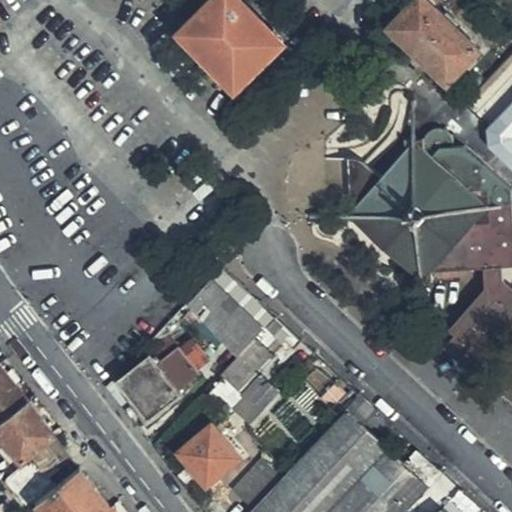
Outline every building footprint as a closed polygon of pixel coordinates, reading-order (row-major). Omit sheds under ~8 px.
[(265,43),(274,34),(241,0),(218,1),(194,26),(202,35),(193,44),(227,80),(238,71),(247,80),(276,52),(265,43)] [(483,51),(430,0),(416,0),(391,27),(451,85),(483,51)] [(511,105),(489,130),(492,149),(499,156),(511,142),(511,105)] [(424,281),(430,275),(431,273),(484,267),(488,301),(445,348),(475,376),(503,343),(511,334),(511,300),(506,295),(505,280),(504,267),(511,266),(511,199),(511,190),(461,147),(452,148),(451,147),(451,139),(448,133),(444,130),(436,130),(429,135),(426,142),(422,138),(416,145),(413,143),(381,181),(376,175),(375,177),(351,204),(357,210),(350,217),(342,219),(342,222),(350,221),(421,282),(420,288),(424,287),(424,281)] [(511,142),(499,156),(511,168),(511,142)] [(350,163),(351,204),(375,177),(370,170),(364,164),(362,163),(358,162),(350,163)] [(268,330),(215,280),(191,306),(239,360),(268,330)] [(281,341),(290,332),(280,323),(271,333),(281,341)] [(243,399),(297,339),(290,332),(281,341),(271,333),(268,330),(239,360),(223,378),(243,399)] [(151,357),(119,383),(137,407),(156,391),(169,409),(182,399),(180,396),(198,379),(177,352),(158,366),(151,357)] [(0,425),(30,402),(2,367),(0,368),(0,425)] [(246,400),(243,399),(223,378),(205,398),(228,419),(246,400)] [(156,391),(137,407),(151,424),(169,409),(156,391)] [(57,435),(30,402),(0,425),(0,429),(24,461),(57,435)] [(405,511),(429,487),(406,466),(350,414),(258,511),(405,511)] [(245,459),(218,427),(184,453),(211,487),(245,459)] [(75,458),(61,441),(38,459),(51,476),(75,458)] [(418,456),(406,466),(429,487),(439,475),(418,456)] [(253,511),(282,480),(263,464),(234,495),(253,511)] [(45,507),(88,474),(82,467),(59,485),(55,488),(40,501),(45,507)] [(104,511),(113,505),(88,474),(45,507),(48,511),(104,511)] [(29,510),(40,501),(55,488),(46,478),(20,500),(29,510)] [(464,511),(451,499),(437,511),(464,511)]
